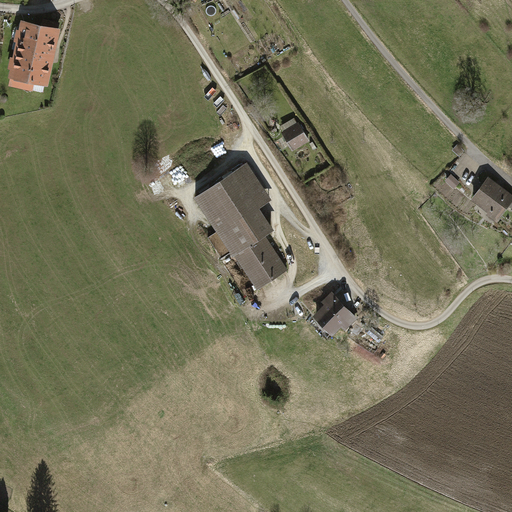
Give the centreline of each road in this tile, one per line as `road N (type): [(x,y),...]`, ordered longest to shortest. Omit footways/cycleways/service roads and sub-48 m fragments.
road 1 (residential): [(163,0),(354,288),(385,315),(426,326),(486,280),(511,280)]
road 2 (residential): [(343,0),(461,138),(511,184)]
